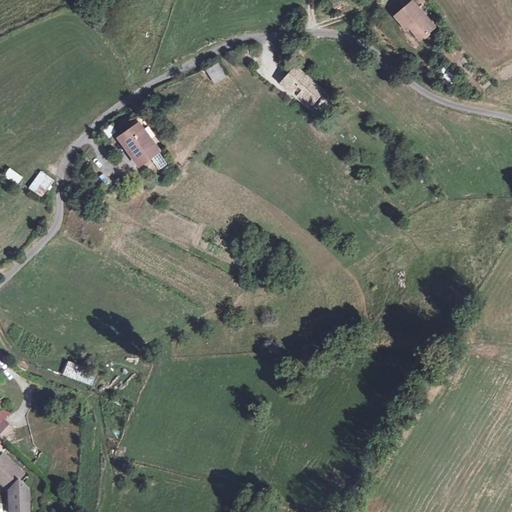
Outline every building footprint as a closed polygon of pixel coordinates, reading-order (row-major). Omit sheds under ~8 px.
[(432,26),(411,0),(394,14),(405,28),(408,25),(418,37),(432,26)] [(214,84),(227,76),(219,62),(206,70),(214,84)] [(315,85),(297,68),(284,81),(310,105),(324,89),(317,83),(315,85)] [(132,129),(123,135),(133,149),(130,151),(140,164),(159,151),(139,124),(132,129)] [(115,130),(112,125),(106,129),(109,135),(115,130)] [(117,133),(130,151),(133,149),(123,135),(132,129),(129,125),(117,133)] [(4,176),(18,185),(24,176),(9,167),(4,176)] [(41,170),(29,187),(42,197),(54,179),(41,170)] [(90,385),(95,372),(67,362),(62,375),(90,385)] [(13,430),(5,421),(0,426),(0,435),(3,439),(13,430)] [(23,474),(2,455),(0,457),(0,482),(8,490),(9,511),(28,511),(28,490),(18,480),(23,474)]
